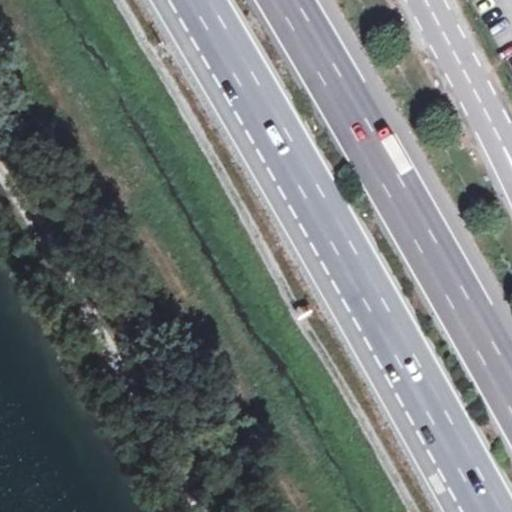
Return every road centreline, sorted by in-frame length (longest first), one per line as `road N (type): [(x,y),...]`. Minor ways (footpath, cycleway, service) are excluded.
road 1 (motorway): [(198,0),(494,511)]
road 2 (motorway): [(511,367),(299,0)]
road 3 (track): [(197,511),(0,167)]
road 4 (unclassified): [(430,0),(505,154)]
